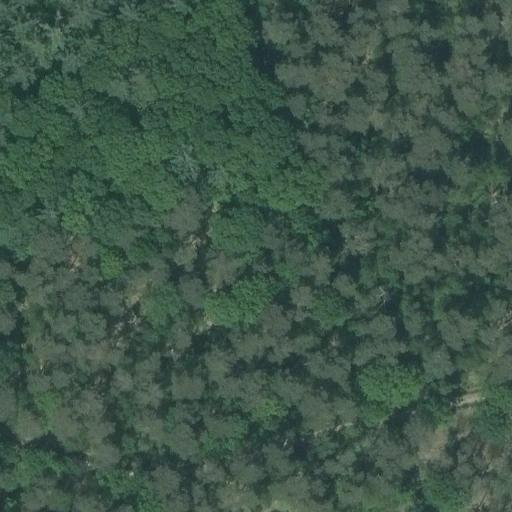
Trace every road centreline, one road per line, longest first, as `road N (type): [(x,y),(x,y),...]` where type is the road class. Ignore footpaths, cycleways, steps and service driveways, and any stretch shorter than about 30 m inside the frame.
road 1 (track): [(511,388),(142,476),(0,450)]
road 2 (track): [(381,418),(228,0)]
